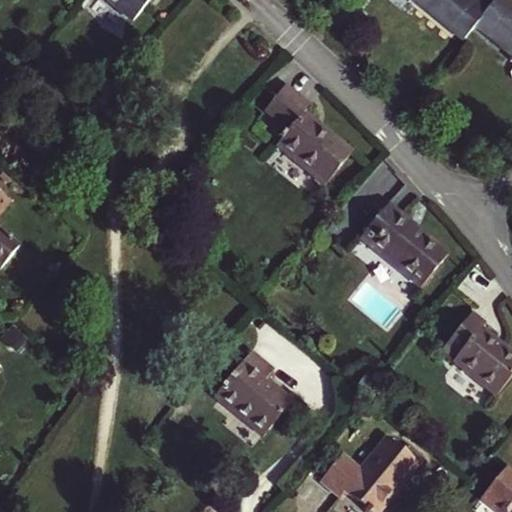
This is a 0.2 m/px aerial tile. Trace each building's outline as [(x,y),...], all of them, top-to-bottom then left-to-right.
[(112,0),(136,19),(151,0),(112,0)] [(477,24),(489,9),(478,0),(417,0),(465,38),(477,24)] [(511,52),(511,1),(510,0),(496,0),(489,9),(477,24),(511,52)] [(319,186),(345,152),(299,113),(304,106),(278,85),(258,109),(283,130),(270,145),(319,186)] [(0,195),(0,267),(2,269),(20,248),(0,230),(0,216),(10,204),(0,195)] [(415,287),(441,254),(383,205),(354,238),(415,287)] [(500,395),(511,381),(511,350),(484,327),(489,321),(477,310),(448,344),(460,355),(456,360),(500,395)] [(266,437),(295,401),(271,380),(279,370),(256,351),(218,398),(266,437)] [(342,491),(367,511),(373,511),(413,464),(382,439),(357,470),(338,454),(317,480),(337,497),(342,491)] [(511,511),(511,476),(501,467),(474,498),(490,511),(511,511)]
